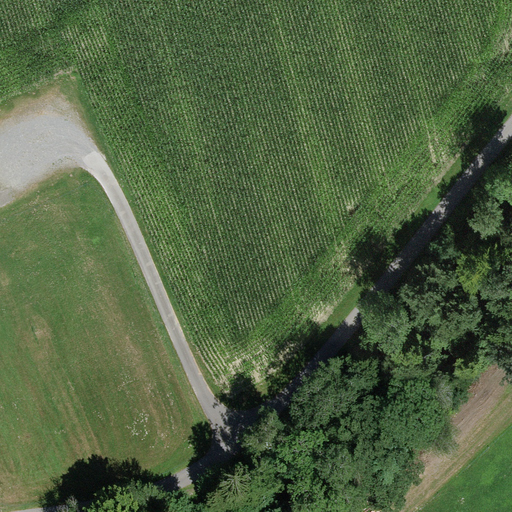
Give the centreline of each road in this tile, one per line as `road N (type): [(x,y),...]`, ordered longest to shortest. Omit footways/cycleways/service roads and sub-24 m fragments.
road 1 (unclassified): [(511,130),(255,421),(158,488),(74,511)]
road 2 (track): [(222,444),(111,182),(79,157)]
